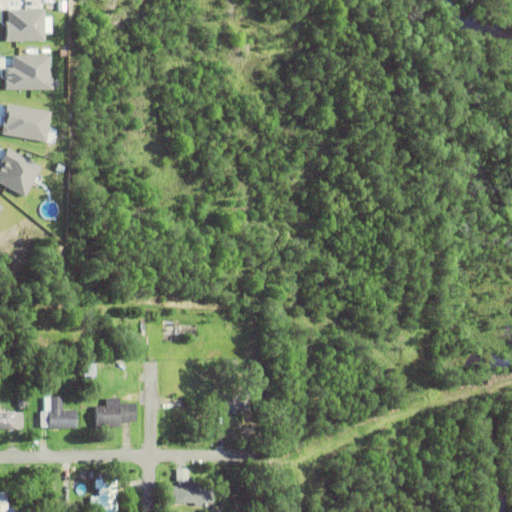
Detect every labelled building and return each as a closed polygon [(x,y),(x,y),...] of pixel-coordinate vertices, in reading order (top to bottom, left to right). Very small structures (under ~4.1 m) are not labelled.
[(221,361),(234,360),(235,368),(221,370),(221,361)] [(29,362),(45,362),(45,371),(29,371),(29,362)] [(178,397),(178,389),(186,389),(186,397),(178,397)] [(222,395),(248,395),(249,412),(236,412),(236,414),(222,415),(222,395)] [(17,396),(26,396),(26,408),(17,408),(17,396)] [(47,429),(38,429),(38,412),(42,412),(42,398),(60,398),(60,411),(75,411),(75,429),(47,429)] [(119,429),(93,429),(93,407),(104,407),(104,399),(118,399),(118,404),(134,404),(134,423),(119,423),(119,429)] [(0,430),(0,413),(21,413),(21,430),(0,430)] [(175,470),(186,469),(187,482),(175,482),(175,470)] [(120,506),(115,506),(115,511),(89,511),(89,498),(97,498),(97,489),(94,489),(94,480),(98,480),(98,474),(110,474),(110,481),(115,481),(115,495),(120,495),(120,506)] [(223,480),(223,485),(207,485),(206,480),(209,480),(209,477),(220,476),(221,480),(223,480)] [(193,504),(178,504),(178,510),(170,510),(170,504),(168,504),(168,487),(177,487),(177,483),(195,483),(195,487),(212,487),(212,504),(201,504),(201,507),(193,507),(193,504)] [(69,494),(69,506),(54,506),(53,492),(61,492),(61,494),(69,494)] [(13,509),(13,511),(0,511),(0,493),(6,493),(6,509),(13,509)]
